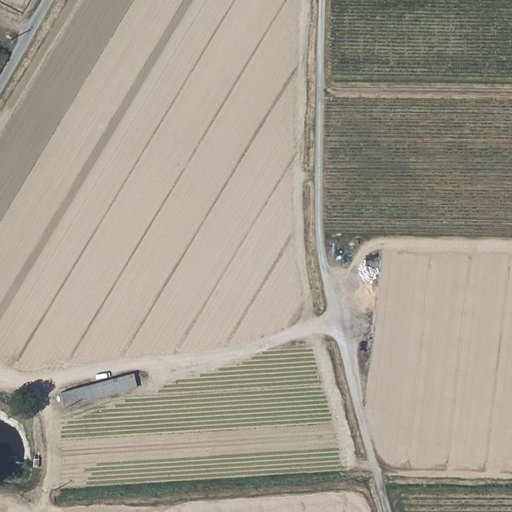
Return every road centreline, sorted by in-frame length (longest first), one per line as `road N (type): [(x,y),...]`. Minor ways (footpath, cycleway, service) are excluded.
road 1 (track): [(386,511),(315,243),(317,0)]
road 2 (track): [(0,369),(9,377),(50,378),(231,355),(332,319)]
road 3 (track): [(511,94),(316,87)]
road 4 (track): [(376,474),(511,474)]
road 5 (track): [(50,378),(52,454),(42,511)]
